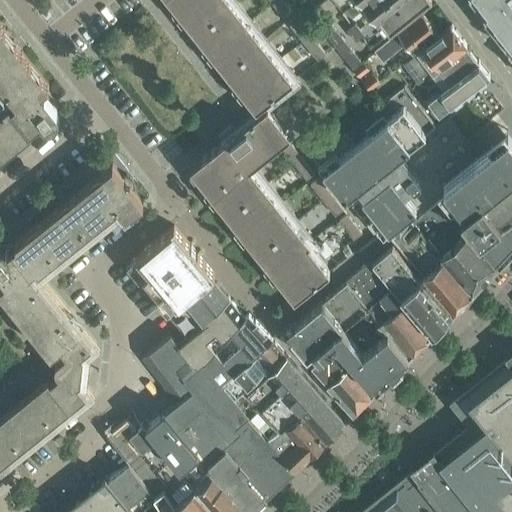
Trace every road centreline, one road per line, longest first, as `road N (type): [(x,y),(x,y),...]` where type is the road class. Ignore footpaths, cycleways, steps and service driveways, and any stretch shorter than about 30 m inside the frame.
road 1 (residential): [(174,201),(85,281),(128,338),(110,401),(88,420),(92,447),(7,511)]
road 2 (residential): [(266,317),(174,201)]
road 3 (residential): [(102,108),(15,0)]
road 4 (residential): [(0,193),(102,108)]
